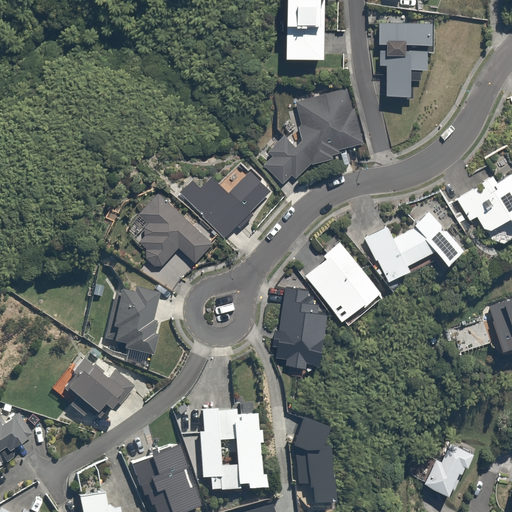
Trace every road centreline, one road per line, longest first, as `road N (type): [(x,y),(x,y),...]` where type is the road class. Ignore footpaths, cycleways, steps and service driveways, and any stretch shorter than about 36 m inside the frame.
road 1 (residential): [(50,474),(155,406),(206,336)]
road 2 (residential): [(511,54),(440,155),(387,177)]
road 3 (residential): [(387,177),(353,0)]
road 4 (residential): [(387,177),(316,201),(266,257)]
road 5 (residential): [(206,336),(191,321),(197,294),(266,257)]
